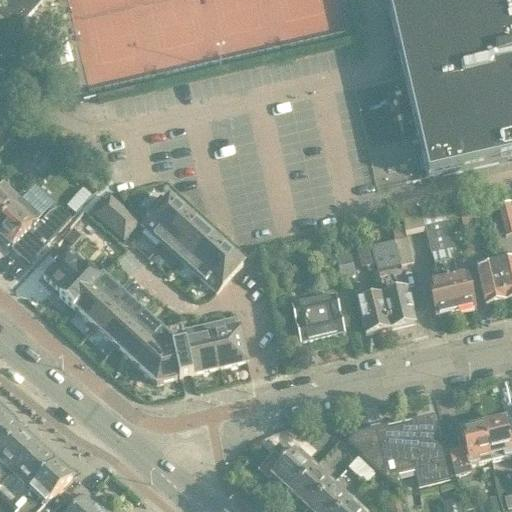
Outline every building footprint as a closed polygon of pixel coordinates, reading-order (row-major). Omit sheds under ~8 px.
[(3,0),(0,4),(0,17),(16,33),(46,0),(3,0)] [(511,0),(437,0),(389,11),(428,182),(511,163),(511,0)] [(0,126),(0,127),(8,119),(3,113),(0,116),(0,126)] [(382,145),(371,147),(378,187),(421,179),(420,170),(412,171),(411,168),(400,171),(398,160),(385,162),(382,145)] [(0,191),(0,224),(16,207),(0,191)] [(83,192),(66,210),(75,217),(91,199),(83,192)] [(110,200),(94,218),(123,245),(140,227),(110,200)] [(154,220),(144,230),(163,247),(189,218),(171,201),(167,205),(162,200),(148,214),(154,220)] [(0,241),(29,268),(71,223),(59,213),(49,217),(40,227),(36,224),(41,218),(22,201),(16,207),(0,224),(0,241)] [(511,209),(511,206),(499,208),(506,239),(511,238),(511,209)] [(189,218),(163,247),(180,264),(207,235),(189,218)] [(445,225),(434,228),(441,256),(449,254),(452,253),(445,225)] [(424,230),(431,258),(441,256),(434,228),(424,230)] [(412,268),(403,230),(392,232),(395,245),(400,267),(401,270),(412,268)] [(73,233),(63,243),(71,251),(81,241),(73,233)] [(207,235),(180,264),(198,280),(225,251),(207,235)] [(400,267),(395,245),(371,250),(376,272),(400,267)] [(376,272),(371,250),(357,253),(361,271),(366,269),(367,275),(376,272)] [(225,251),(198,280),(216,297),(243,268),(225,251)] [(73,314),(74,313),(100,284),(68,254),(43,281),(61,298),(59,300),(73,314)] [(456,281),(449,254),(441,256),(456,316),(474,312),(466,279),(456,281)] [(277,256),(263,259),(266,273),(280,270),(277,256)] [(456,316),(441,256),(431,258),(438,285),(428,288),(436,321),(456,316)] [(351,257),(338,260),(342,281),(356,278),(351,257)] [(507,266),(498,268),(506,304),(511,302),(511,260),(506,262),(507,266)] [(486,309),(506,304),(498,268),(486,271),(485,267),(476,269),(486,309)] [(150,324),(103,281),(100,284),(74,313),(156,388),(179,383),(179,384),(193,381),(193,379),(247,367),(238,327),(235,328),(234,323),(179,336),(177,330),(156,335),(147,327),(150,324)] [(407,293),(383,298),(391,332),(415,326),(407,293)] [(365,338),(391,332),(383,298),(358,304),(365,338)] [(334,302),(292,311),(301,349),(343,339),(334,302)] [(0,456),(22,433),(4,417),(0,421),(0,456)] [(446,484),(437,443),(435,444),(430,422),(413,426),(414,428),(387,434),(387,432),(375,435),(384,474),(381,477),(393,487),(399,481),(398,479),(414,476),(418,491),(446,484)] [(511,436),(510,431),(506,432),(504,424),(499,426),(498,423),(485,426),(486,429),(483,430),(490,460),(491,465),(511,459),(511,436)] [(490,460),(483,430),(479,431),(478,428),(465,431),(466,434),(460,435),(464,451),(448,455),(454,479),(471,475),(469,470),(491,465),(490,460)] [(0,492),(40,450),(22,433),(0,456),(0,492)] [(384,474),(375,435),(364,438),(365,442),(367,451),(360,458),(381,477),(384,474)] [(356,437),(348,446),(355,453),(365,442),(364,438),(358,439),(356,437)] [(365,442),(355,453),(360,458),(367,451),(365,442)] [(56,465),(40,450),(0,492),(0,501),(11,511),(13,511),(55,468),(54,467),(56,465)] [(262,471),(291,498),(314,473),(294,455),(283,467),(274,458),(262,471)] [(358,460),(350,470),(367,483),(375,473),(358,460)] [(72,484),(55,468),(13,511),(57,511),(64,505),(58,498),(72,484)] [(314,473),(291,498),(305,511),(311,511),(332,490),(314,473)] [(259,489),(251,498),(259,506),(267,497),(259,489)] [(332,490),(311,511),(344,511),(350,506),(332,490)] [(373,511),(358,497),(350,506),(344,511),(373,511)] [(96,511),(97,511),(100,509),(88,498),(74,511),(96,511)] [(497,511),(495,501),(484,504),(485,511),(497,511)]
